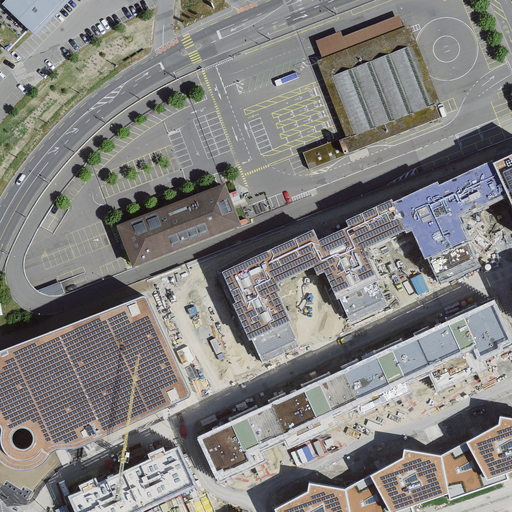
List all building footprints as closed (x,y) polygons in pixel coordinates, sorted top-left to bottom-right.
[(9,0),(4,5),(21,22),(28,29),(29,30),(33,34),(64,0),(9,0)] [(414,34),(411,25),(401,28),(397,17),(341,39),(339,34),(314,43),(320,59),(317,61),(321,71),(327,89),(332,100),(336,110),(340,120),(344,131),(346,136),(346,137),(303,154),(309,170),(424,126),(442,119),(436,105),(441,103),(437,93),(433,82),(429,72),(425,62),(421,51),(414,34)] [(511,205),(511,154),(493,163),(507,194),(511,205)] [(507,194),(493,163),(492,161),(439,186),(437,182),(394,203),(405,230),(407,233),(412,230),(425,259),(427,258),(435,276),(473,259),(465,244),(469,243),(461,225),(462,224),(459,216),(507,194)] [(222,187),(116,227),(131,266),(236,227),(226,200),(222,187)] [(405,230),(394,203),(392,199),(347,222),(349,227),(319,241),(313,230),(222,272),(236,303),(233,304),(249,341),(252,340),(263,363),(300,346),(289,323),(292,322),(278,292),(281,291),(278,283),(313,266),(318,275),(325,272),(337,300),(340,299),(350,323),(388,306),(377,282),(382,280),(368,248),(405,230)] [(180,267),(153,277),(159,292),(186,283),(180,267)] [(145,296),(0,350),(0,490),(27,507),(61,462),(53,451),(76,449),(88,445),(193,397),(145,296)] [(210,300),(195,304),(202,329),(217,325),(210,300)] [(310,387),(251,413),(202,434),(219,472),(251,458),(248,450),(264,443),(296,429),(298,433),(325,421),(323,418),(368,398),(370,403),(394,392),(392,385),(428,368),(431,374),(449,366),(451,372),(469,364),(464,352),(482,344),(485,352),(507,342),(491,306),(310,387)] [(224,336),(209,342),(220,371),(235,365),(224,336)] [(439,440),(455,433),(456,435),(476,426),(469,409),(433,424),(439,440)] [(500,424),(467,441),(487,478),(505,474),(511,471),(511,419),(501,417),(500,424)] [(321,438),(290,451),(296,466),(327,453),(321,438)] [(441,456),(449,492),(451,499),(507,478),(505,474),(487,478),(467,441),(441,456)] [(183,446),(67,495),(74,511),(212,511),(206,497),(199,482),(183,446)] [(404,459),(371,476),(390,511),(393,511),(411,507),(449,492),(441,456),(406,450),(404,459)] [(343,490),(348,511),(411,511),(413,511),(411,507),(393,511),(390,511),(371,476),(343,490)] [(308,493),(276,509),(277,511),(348,511),(343,490),(310,484),(308,493)]
